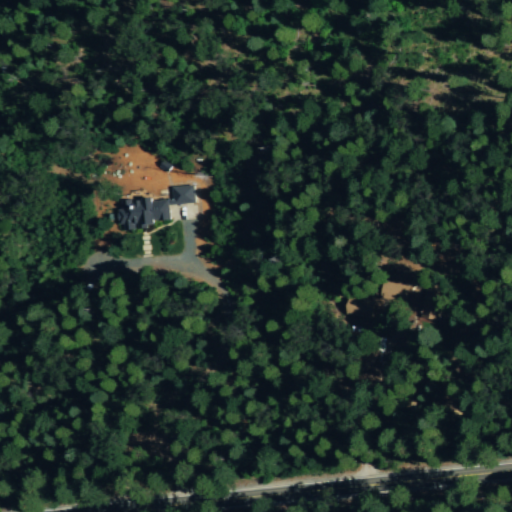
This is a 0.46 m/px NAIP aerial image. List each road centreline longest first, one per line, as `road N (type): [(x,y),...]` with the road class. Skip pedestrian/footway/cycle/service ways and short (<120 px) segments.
road 1 (trunk): [(351,486),(98,511)]
road 2 (trunk): [(511,469),(351,486)]
